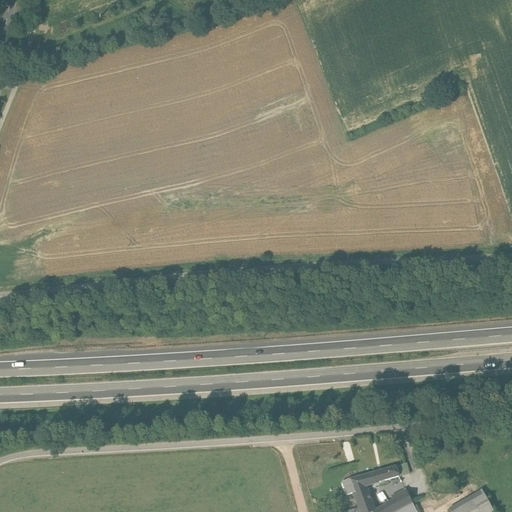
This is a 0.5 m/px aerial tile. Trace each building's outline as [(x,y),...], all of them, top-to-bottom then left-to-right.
[(406,466),(396,469),(399,481),(410,478),(406,466)] [(396,469),(365,477),(368,489),(399,481),(396,469)] [(375,511),(368,489),(365,477),(348,482),(354,498),(357,506),(358,511),(375,511)] [(354,498),(348,482),(342,484),(348,500),(354,498)] [(393,505),(379,511),(403,511),(413,507),(405,490),(389,497),(393,505)] [(492,511),(482,493),(449,511),(492,511)]
